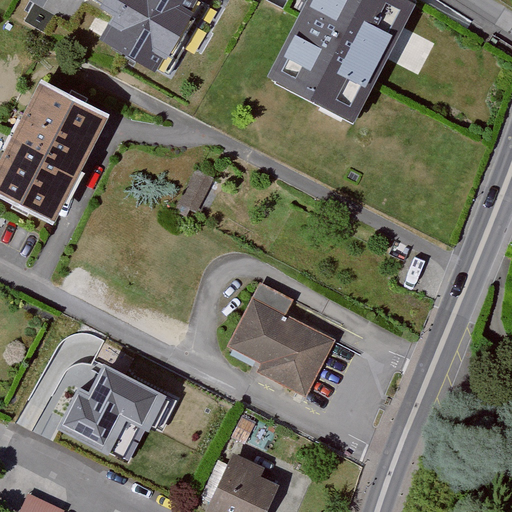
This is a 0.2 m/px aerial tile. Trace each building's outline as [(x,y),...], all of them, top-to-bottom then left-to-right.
[(189,0),(77,0),(65,24),(165,78),(204,7),(189,0)] [(419,1),(417,0),(309,0),(269,84),(356,129),(419,1)] [(0,191),(61,222),(114,114),(42,77),(0,162),(0,191)] [(179,204),(196,213),(214,180),(196,171),(179,204)] [(340,333),(256,291),(223,357),(306,399),(340,333)] [(162,385),(112,363),(88,418),(138,440),(162,385)] [(293,511),(307,482),(233,450),(205,511),(293,511)] [(61,511),(64,506),(26,494),(20,511),(61,511)]
